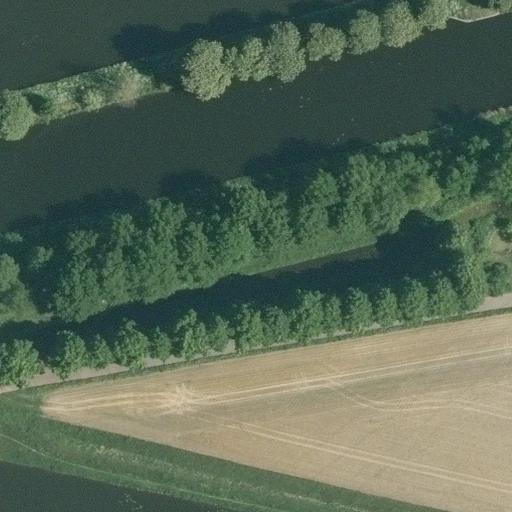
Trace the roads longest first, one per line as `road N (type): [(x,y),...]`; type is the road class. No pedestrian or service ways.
road 1 (track): [(511,125),(0,253)]
road 2 (unclassified): [(0,388),(511,301)]
